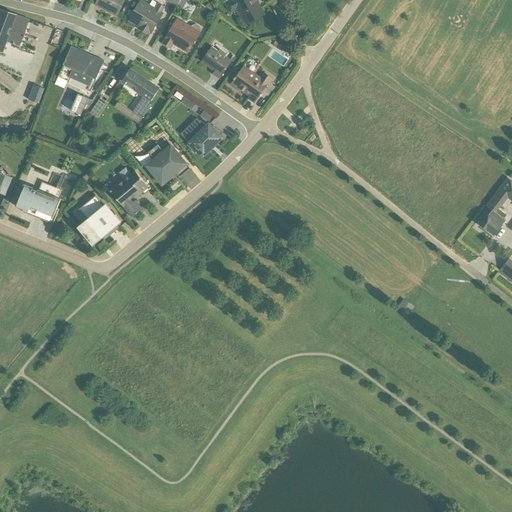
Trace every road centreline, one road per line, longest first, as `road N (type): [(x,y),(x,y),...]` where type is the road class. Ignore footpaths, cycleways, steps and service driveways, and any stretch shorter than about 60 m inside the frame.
road 1 (track): [(220,174),(511,403)]
road 2 (residential): [(0,0),(125,42),(260,131)]
road 3 (unclassified): [(511,303),(328,155)]
road 4 (residential): [(107,270),(260,131)]
